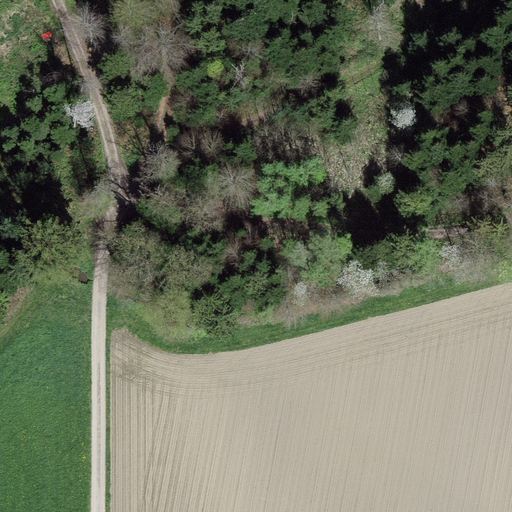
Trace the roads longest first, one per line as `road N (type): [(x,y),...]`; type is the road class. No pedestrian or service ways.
road 1 (track): [(116,200),(198,142),(367,79),(457,0)]
road 2 (track): [(511,220),(475,229),(345,232),(176,199),(116,200)]
road 3 (track): [(97,511),(99,267),(116,200)]
road 4 (track): [(116,200),(203,74),(230,0)]
road 5 (track): [(116,200),(73,0)]
